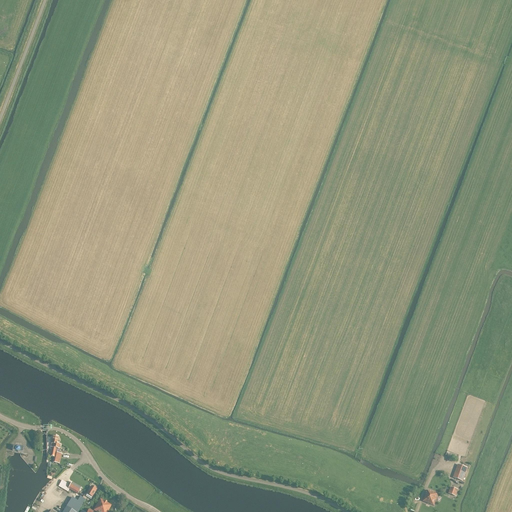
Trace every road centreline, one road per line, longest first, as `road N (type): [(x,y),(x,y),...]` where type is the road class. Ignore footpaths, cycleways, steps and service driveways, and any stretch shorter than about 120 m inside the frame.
road 1 (unclassified): [(345,511),(315,495),(210,468),(141,413),(0,340)]
road 2 (tertiary): [(155,511),(110,483),(69,434),(0,415)]
road 3 (unclassified): [(0,118),(44,0)]
